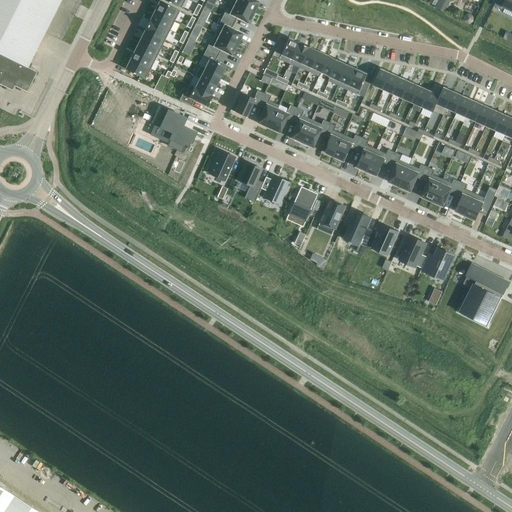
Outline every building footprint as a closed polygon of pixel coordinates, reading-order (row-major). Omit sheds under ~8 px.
[(27,67),(60,0),(0,0),(0,83),(12,89),(14,85),(26,91),(36,71),(27,67)] [(159,0),(158,0),(154,10),(174,20),(179,10),(159,0)] [(231,0),(231,1),(254,12),(257,6),(256,5),(257,1),(254,0),(231,0)] [(511,0),(496,0),(494,5),(503,10),(505,6),(511,9),(511,0)] [(224,12),(222,16),(234,22),(237,16),(247,22),(249,18),(251,19),(254,12),(231,1),(227,9),(226,10),(225,10),(224,12)] [(203,7),(201,13),(207,16),(210,10),(203,7)] [(154,10),(149,20),(169,30),(174,20),(154,10)] [(219,25),(215,33),(236,44),(241,34),(231,28),(234,22),(222,16),(219,23),(220,23),(219,25)] [(149,20),(144,29),(164,39),(169,30),(149,20)] [(144,29),(139,39),(160,49),(164,39),(144,29)] [(192,30),(188,39),(194,42),(198,33),(192,30)] [(209,42),(206,48),(218,55),(221,49),(231,54),(236,44),(215,33),(210,42),(209,42)] [(288,37),(279,58),(289,63),(299,42),(288,37)] [(139,39),(135,49),(155,59),(160,49),(139,39)] [(299,42),(289,63),(299,67),(308,47),(299,42)] [(308,47),(299,67),(309,72),(318,51),(308,47)] [(203,54),(202,55),(209,58),(204,67),(220,75),(225,66),(215,60),(218,55),(206,48),(203,54)] [(135,49),(130,58),(150,68),(152,65),(155,59),(135,49)] [(318,51),(309,72),(319,76),(321,72),(328,56),(318,51)] [(328,56),(321,72),(330,76),(337,60),(328,56)] [(130,58),(125,68),(145,78),(150,68),(130,58)] [(330,76),(328,80),(339,85),(348,64),(337,60),(330,76)] [(348,64),(339,85),(348,90),(358,69),(348,64)] [(200,65),(195,76),(199,78),(215,86),(220,75),(204,67),(200,65)] [(377,76),(373,84),(384,89),(391,73),(381,68),(377,76)] [(358,69),(348,90),(358,94),(368,73),(358,69)] [(391,73),(384,89),(394,93),(401,77),(391,73)] [(163,75),(159,83),(164,85),(168,78),(165,76),(163,75)] [(401,77),(394,93),(403,98),(411,81),(401,77)] [(197,82),(195,87),(211,95),(215,86),(199,78),(197,82)] [(411,81),(403,98),(411,101),(413,102),(421,86),(411,81)] [(182,93),(179,99),(191,105),(194,99),(206,106),(212,95),(211,95),(195,87),(189,84),(185,93),(184,94),(182,93)] [(421,86),(413,102),(423,107),(430,90),(421,86)] [(441,95),(437,103),(447,108),(454,91),(444,87),(441,95)] [(242,92),(234,111),(246,116),(252,103),(258,105),(264,93),(257,90),(253,97),(242,92)] [(430,90),(423,107),(433,111),(437,103),(441,95),(430,90)] [(454,91),(447,108),(457,112),(464,96),(454,91)] [(304,92),(301,97),(318,105),(320,99),(304,92)] [(264,93),(258,105),(264,108),(258,122),(269,126),(277,109),(279,105),(269,100),(271,96),(264,93)] [(464,96),(457,112),(467,116),(474,100),(464,96)] [(332,104),(320,99),(318,105),(329,110),(332,104)] [(474,100),(467,116),(477,121),(484,105),(474,100)] [(277,109),(269,126),(279,131),(285,117),(291,120),(297,107),(290,104),(289,104),(285,113),(277,109)] [(484,105),(477,121),(486,125),(494,109),(484,105)] [(158,106),(152,121),(155,123),(150,134),(169,142),(167,145),(182,151),(184,147),(185,147),(187,144),(186,144),(188,139),(190,140),(194,132),(180,125),(183,117),(158,106)] [(297,107),(291,120),(297,123),(291,136),(295,138),(294,140),(300,143),(311,119),(301,115),(303,110),(297,107)] [(494,109),(486,125),(496,130),(504,113),(494,109)] [(511,117),(504,113),(496,130),(506,134),(511,120),(511,117)] [(311,119),(300,143),(307,146),(308,144),(312,146),(318,132),(324,135),(329,122),(323,119),(321,123),(314,120),(311,119)] [(329,122),(324,135),(330,138),(324,151),(334,156),(344,134),(334,130),(336,125),(329,122)] [(344,134),(334,156),(344,160),(350,147),(356,150),(362,137),(355,134),(353,138),(344,134)] [(362,137),(356,150),(363,152),(357,166),(359,167),(360,168),(359,169),(366,172),(377,149),(372,146),(367,144),(369,140),(362,137)] [(377,149),(366,172),(373,175),(374,174),(377,175),(383,162),(389,164),(395,152),(388,149),(386,153),(377,149)] [(211,161),(207,170),(209,171),(208,173),(224,180),(235,157),(219,150),(213,162),(211,161)] [(395,152),(389,164),(395,167),(389,181),(400,185),(410,163),(400,159),(402,155),(395,152)] [(462,160),(467,163),(471,155),(466,153),(462,160)] [(246,161),(238,179),(250,185),(244,197),(254,201),(263,182),(257,179),(261,168),(246,161)] [(410,163),(400,185),(410,190),(416,176),(422,179),(428,166),(421,163),(419,168),(410,163)] [(428,166),(422,179),(428,182),(422,195),(433,200),(442,178),(433,174),(435,170),(428,166)] [(266,177),(261,187),(267,190),(264,196),(279,203),(289,182),(274,175),(272,179),(266,177)] [(442,178),(433,200),(443,205),(449,191),(455,194),(461,181),(454,178),(452,183),(446,180),(442,178)] [(461,181),(455,194),(461,197),(455,210),(465,215),(475,193),(466,189),(468,184),(461,181)] [(502,198),(507,188),(499,185),(497,189),(495,195),(498,196),(502,198)] [(222,186),(217,196),(222,199),(227,188),(222,186)] [(300,187),(288,214),(304,221),(317,194),(300,187)] [(475,193),(465,215),(476,219),(479,213),(485,216),(493,197),(486,193),(484,197),(475,193)] [(497,197),(494,204),(504,209),(508,202),(497,197)] [(329,199),(319,222),(334,228),(344,205),(329,199)] [(355,210),(342,238),(358,245),(356,250),(362,253),(369,237),(363,234),(370,217),(355,210)] [(498,212),(491,210),(488,217),(494,220),(498,212)] [(505,230),(502,236),(511,240),(511,217),(511,218),(505,230)] [(376,242),(373,248),(388,255),(399,230),(382,223),(374,241),(376,242)] [(305,234),(299,231),(297,237),(303,240),(305,234)] [(410,235),(399,259),(415,267),(416,265),(422,267),(427,256),(421,254),(426,243),(410,235)] [(428,253),(421,269),(443,278),(453,254),(438,247),(434,256),(428,253)] [(319,256),(315,265),(323,269),(327,259),(319,256)] [(473,286),(462,309),(488,322),(500,297),(499,297),(502,292),(503,292),(508,281),(492,273),(473,264),(468,273),(469,274),(465,282),(473,286)] [(0,511),(39,511),(0,486),(0,511)]
